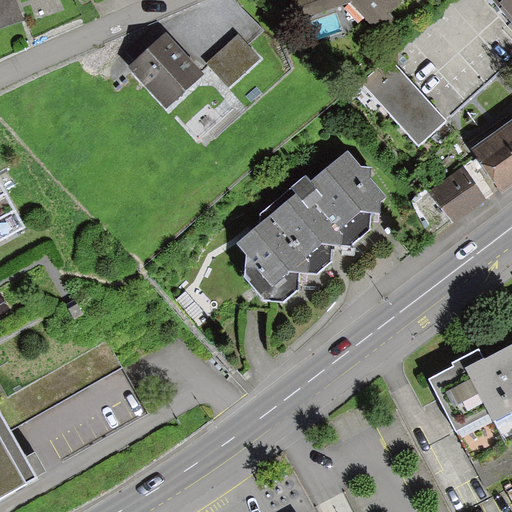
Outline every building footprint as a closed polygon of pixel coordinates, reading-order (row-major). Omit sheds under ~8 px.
[(0,0),(0,24),(23,17),(17,0),(0,0)] [(291,0),(299,20),(351,2),(375,25),(405,0),(291,0)] [(511,0),(502,0),(500,2),(503,5),(500,8),(511,21),(511,0)] [(204,62),(227,85),(261,51),(237,28),(204,62)] [(134,65),(172,104),(206,72),(168,33),(134,65)] [(366,86),(418,144),(446,119),(394,61),(393,60),(366,86)] [(511,188),(511,120),(468,152),(504,194),(511,188)] [(260,223),(238,244),(248,258),(245,276),(264,301),(284,302),(298,289),(300,273),(319,273),(332,261),(332,245),(350,247),(370,228),(372,213),(380,213),(382,201),(386,197),(370,177),(373,167),(363,167),(348,150),(311,181),(306,175),(260,213),(260,223)] [(463,168),(429,193),(455,228),(489,202),(463,168)] [(0,206),(11,201),(0,179),(0,206)] [(0,206),(0,245),(27,232),(11,201),(0,206)] [(511,337),(430,377),(483,484),(511,469),(511,337)] [(37,382),(52,410),(128,371),(113,342),(37,382)] [(34,388),(20,399),(37,420),(52,409),(34,388)] [(0,503),(36,484),(0,420),(0,503)]
